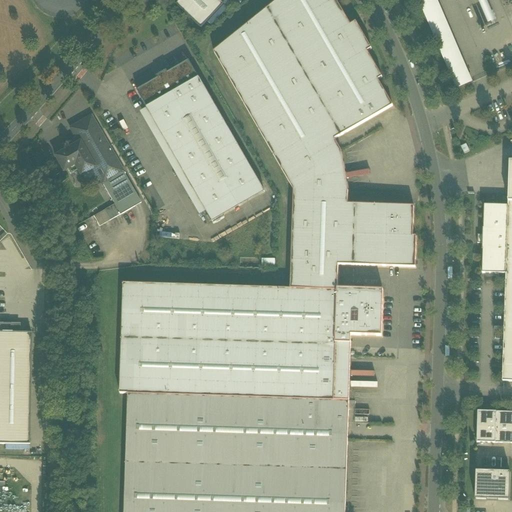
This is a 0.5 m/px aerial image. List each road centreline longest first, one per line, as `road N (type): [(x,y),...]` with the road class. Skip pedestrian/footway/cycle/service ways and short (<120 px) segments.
road 1 (residential): [(369,0),(411,88),(435,178),(441,274),(434,511)]
road 2 (tertiary): [(127,0),(0,145)]
